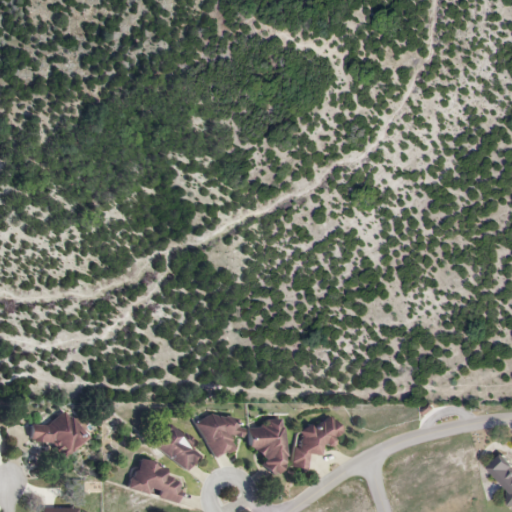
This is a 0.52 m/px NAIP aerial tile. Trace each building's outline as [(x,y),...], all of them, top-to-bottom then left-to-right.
[(36,445),(43,440),(58,459),(84,438),(62,410),(28,436),(36,445)] [(228,455),(231,439),(234,440),(237,423),(199,416),(195,441),(209,444),(207,452),(228,455)] [(181,474),(198,458),(189,449),(192,447),(169,424),(150,443),(181,474)] [(280,424),(245,425),(246,449),(258,448),(259,475),(283,473),(280,424)] [(305,471),(305,456),(318,456),(319,447),(331,448),(331,435),(334,436),(334,426),(299,425),(298,450),(289,450),(288,470),(305,471)] [(511,459),(500,460),(500,510),(511,510),(511,459)] [(173,502),(178,482),(161,478),(164,467),(134,460),(127,491),(173,502)]
